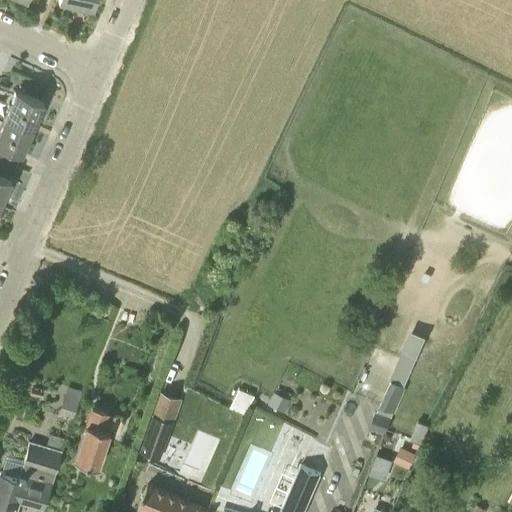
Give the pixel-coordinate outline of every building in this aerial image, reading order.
[(5,116),(32,128),(43,102),(16,90),(5,116)] [(0,144),(22,154),(32,128),(5,116),(0,127),(0,144)] [(0,204),(11,179),(0,174),(0,204)] [(148,318),(155,322),(158,315),(151,311),(148,318)] [(390,380),(379,406),(394,412),(405,386),(404,385),(417,356),(401,350),(389,379),(390,380)] [(80,391),(67,386),(57,415),(70,420),(80,391)] [(244,412),(254,394),(240,387),(231,405),(244,412)] [(290,399),(275,391),(269,403),(284,411),(290,399)] [(171,420),(178,397),(162,393),(155,415),(154,415),(142,451),(161,457),(174,421),(171,420)] [(95,467),(106,433),(100,431),(105,414),(90,409),(74,460),(95,467)] [(385,435),(392,418),(378,412),(375,411),(368,428),(385,435)] [(421,443),(428,427),(416,422),(409,438),(421,443)] [(49,489),(60,451),(28,442),(18,476),(0,471),(0,511),(15,511),(19,501),(43,507),(44,505),(49,489)] [(415,454),(401,446),(394,460),(408,468),(415,454)] [(304,511),(321,473),(300,464),(280,509),(279,511),(237,511),(225,508),(223,511),(304,511)] [(207,511),(208,511),(181,500),(180,499),(146,485),(138,504),(158,511),(207,511)]
